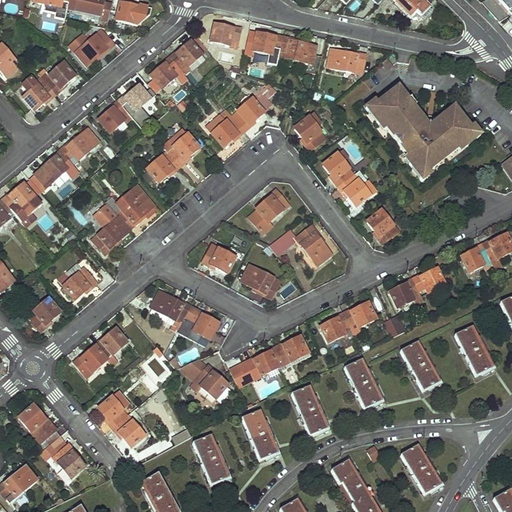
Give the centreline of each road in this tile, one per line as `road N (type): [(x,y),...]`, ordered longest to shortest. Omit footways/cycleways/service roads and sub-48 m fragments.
road 1 (residential): [(161,258),(273,169),(298,175),(371,274)]
road 2 (residential): [(161,258),(268,322),(371,274)]
road 3 (residential): [(460,430),(376,432),(335,445),(288,474),(257,511)]
road 4 (residential): [(32,145),(173,24),(185,0)]
road 5 (residential): [(242,6),(435,49)]
road 6 (residential): [(371,274),(511,203)]
road 7 (residential): [(43,359),(161,258)]
